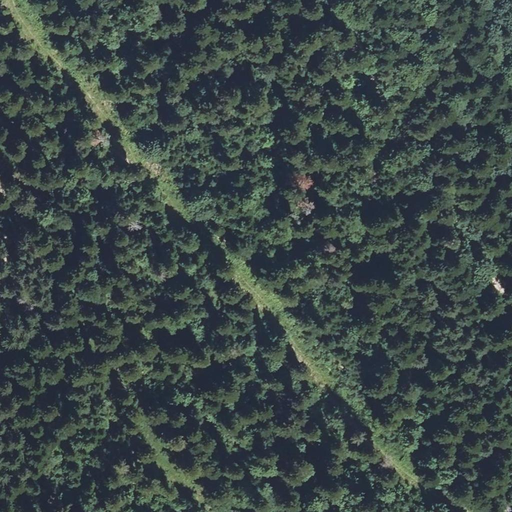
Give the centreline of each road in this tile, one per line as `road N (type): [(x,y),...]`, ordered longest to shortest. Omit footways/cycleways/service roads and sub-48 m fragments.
road 1 (track): [(17,0),(199,236),(384,454),(467,511)]
road 2 (track): [(322,0),(511,306)]
